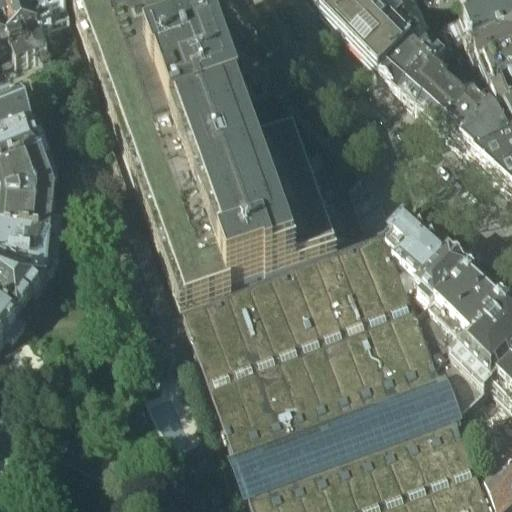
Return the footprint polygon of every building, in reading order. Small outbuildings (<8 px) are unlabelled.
[(38,41),(22,0),(0,0),(0,61),(9,58),(15,74),(46,62),(40,47),(38,41)] [(57,0),(22,0),(38,41),(68,31),(57,0)] [(271,99),(235,112),(211,42),(195,48),(177,0),(65,0),(179,319),(230,300),(229,298),(262,286),(263,288),(334,267),(332,261),(331,259),(362,244),(347,202),(360,187),(348,176),(328,158),(309,140),(291,121),(271,99)] [(300,0),(305,7),(305,6),(316,22),(337,8),(348,0),(300,0)] [(412,0),(348,0),(337,8),(316,22),(318,25),(375,84),(376,86),(409,55),(427,37),(412,0)] [(458,8),(480,0),(421,0),(419,1),(426,19),(438,15),(438,16),(458,8)] [(503,0),(480,0),(458,8),(465,27),(508,11),(503,0)] [(511,36),(511,20),(508,11),(465,27),(457,29),(434,38),(444,64),(456,58),(468,54),(511,36)] [(511,36),(468,54),(456,58),(460,68),(466,66),(473,80),(482,76),(511,63),(511,36)] [(409,55),(376,86),(398,105),(427,72),(409,55)] [(455,105),(441,93),(443,90),(433,81),(441,72),(437,62),(427,72),(398,105),(398,106),(399,106),(432,135),(438,141),(463,113),(455,106),(455,105)] [(511,63),(482,76),(491,101),(511,91),(511,63)] [(37,77),(43,96),(56,91),(49,72),(37,77)] [(511,91),(491,101),(481,105),(503,125),(511,119),(511,91)] [(61,96),(39,104),(42,113),(64,105),(61,96)] [(76,105),(82,123),(98,117),(92,99),(76,105)] [(31,117),(42,113),(39,104),(0,117),(0,152),(41,138),(34,120),(32,120),(31,117)] [(463,113),(438,141),(456,158),(487,122),(472,109),(463,113)] [(511,119),(503,125),(508,136),(500,140),(506,153),(511,150),(511,119)] [(487,122),(456,158),(472,172),(506,153),(500,140),(495,129),(487,122)] [(0,181),(50,164),(41,138),(0,152),(0,181)] [(511,150),(506,153),(472,172),(491,188),(511,177),(511,150)] [(0,213),(55,203),(51,187),(57,184),(50,164),(0,181),(0,213)] [(511,177),(491,188),(511,207),(511,177)] [(54,210),(55,205),(55,203),(0,213),(0,243),(59,250),(60,229),(52,228),(54,210)] [(401,221),(381,244),(384,252),(388,262),(390,260),(393,263),(390,266),(418,291),(446,261),(401,221)] [(125,252),(127,251),(143,244),(140,233),(121,241),(125,252)] [(59,250),(0,243),(0,275),(46,293),(46,288),(53,284),(53,276),(48,272),(48,270),(58,271),(59,250)] [(163,299),(143,244),(127,251),(146,305),(163,299)] [(482,511),(432,378),(388,262),(384,252),(381,244),(377,246),(378,250),(334,267),(179,326),(235,472),(228,475),(225,476),(238,511),(482,511)] [(433,315),(466,279),(446,261),(418,291),(413,296),(422,304),(415,311),(425,322),(432,314),(433,315)] [(0,316),(25,336),(39,319),(38,319),(41,317),(49,306),(49,301),(52,296),(46,293),(0,275),(0,316)] [(461,358),(505,314),(497,308),(493,304),(466,279),(433,315),(432,314),(425,322),(455,352),(461,358)] [(163,299),(146,305),(153,324),(165,330),(170,319),(163,299)] [(486,400),(511,374),(511,321),(505,314),(461,358),(447,371),(481,405),(486,400)] [(25,336),(0,316),(0,363),(3,366),(14,352),(25,336)] [(122,338),(124,343),(129,355),(161,340),(165,330),(153,324),(122,338)] [(107,350),(112,362),(129,355),(124,343),(107,350)] [(171,362),(154,356),(147,375),(151,376),(152,379),(157,381),(160,380),(165,382),(168,373),(173,375),(186,370),(182,358),(171,362)] [(511,413),(511,412),(511,374),(486,400),(505,420),(511,413)] [(24,457),(21,423),(0,424),(0,454),(0,459),(24,457)] [(511,455),(479,489),(487,511),(507,511),(511,507),(511,455)] [(222,473),(218,461),(186,475),(191,486),(222,473)]
